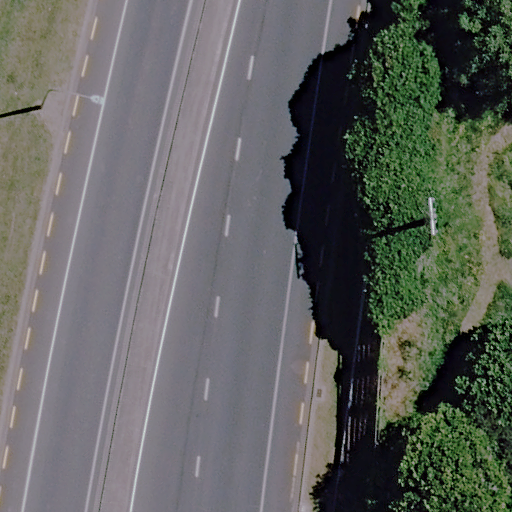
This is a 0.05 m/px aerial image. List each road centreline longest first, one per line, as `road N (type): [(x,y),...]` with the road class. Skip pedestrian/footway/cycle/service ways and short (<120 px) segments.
road 1 (secondary): [(54,511),(161,0)]
road 2 (secondary): [(292,0),(200,511)]
